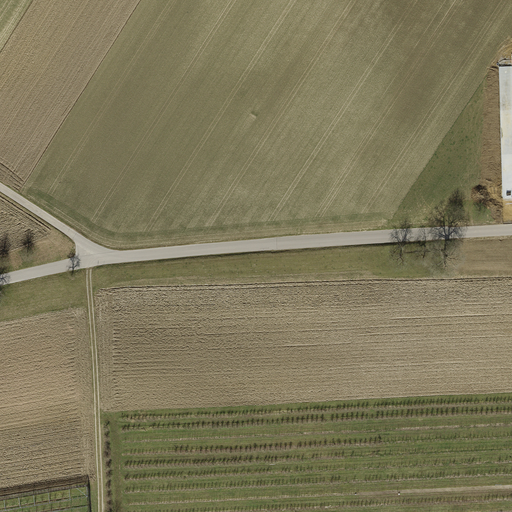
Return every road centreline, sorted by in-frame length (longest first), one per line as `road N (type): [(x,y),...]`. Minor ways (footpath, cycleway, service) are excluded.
road 1 (track): [(88,262),(102,511)]
road 2 (unclassified): [(112,258),(0,186)]
